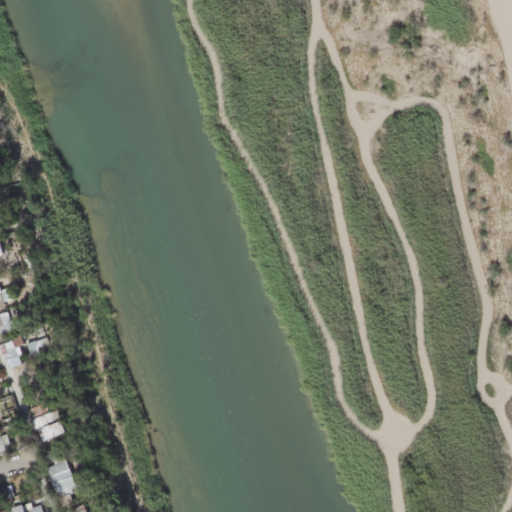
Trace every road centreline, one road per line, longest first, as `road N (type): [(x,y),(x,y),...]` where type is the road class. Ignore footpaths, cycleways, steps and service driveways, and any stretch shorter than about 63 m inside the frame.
road 1 (residential): [(463,0),(478,333),(511,444)]
road 2 (residential): [(52,511),(30,461),(39,448),(0,350)]
